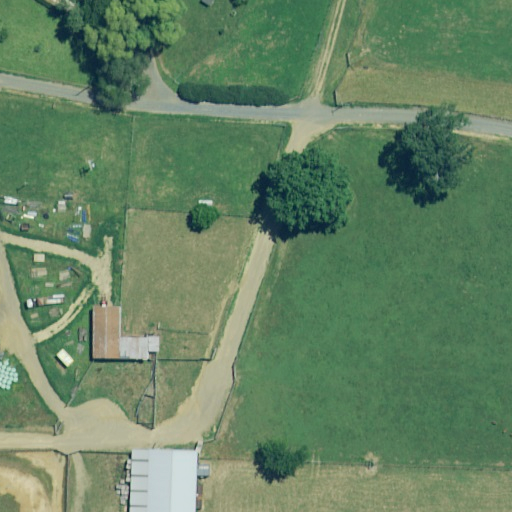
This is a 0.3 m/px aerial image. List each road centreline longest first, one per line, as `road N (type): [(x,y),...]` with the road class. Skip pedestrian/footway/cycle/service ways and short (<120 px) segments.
road 1 (unclassified): [(0,80),(139,105),(511,127)]
road 2 (track): [(308,115),(220,386),(0,431)]
